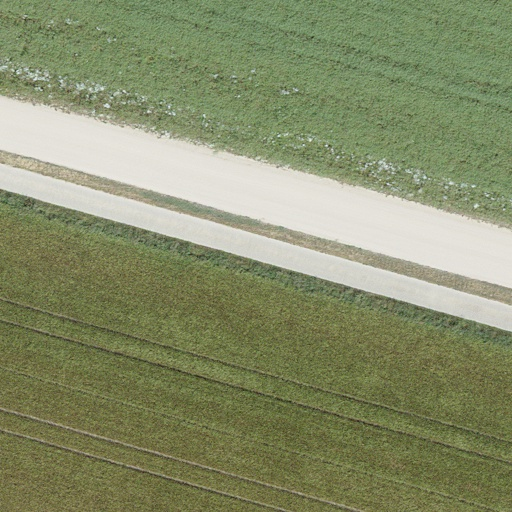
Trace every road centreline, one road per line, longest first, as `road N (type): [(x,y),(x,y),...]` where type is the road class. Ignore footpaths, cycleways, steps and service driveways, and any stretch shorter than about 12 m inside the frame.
road 1 (track): [(0,148),(511,299)]
road 2 (unknown): [(0,130),(511,277)]
